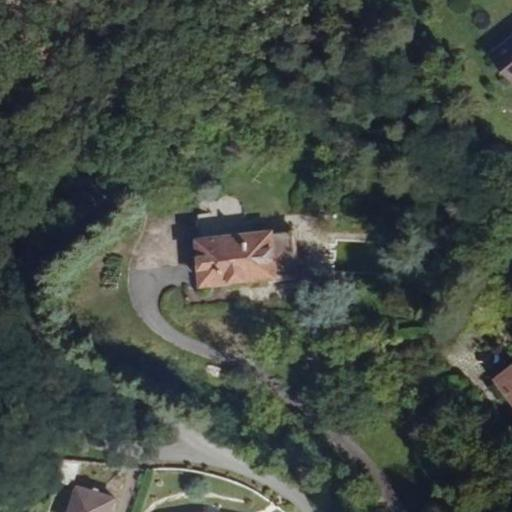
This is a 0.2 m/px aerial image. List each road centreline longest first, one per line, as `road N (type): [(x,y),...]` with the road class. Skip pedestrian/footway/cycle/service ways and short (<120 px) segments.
road 1 (track): [(310,511),(39,315),(81,229),(297,0)]
road 2 (track): [(308,511),(218,460),(0,372)]
